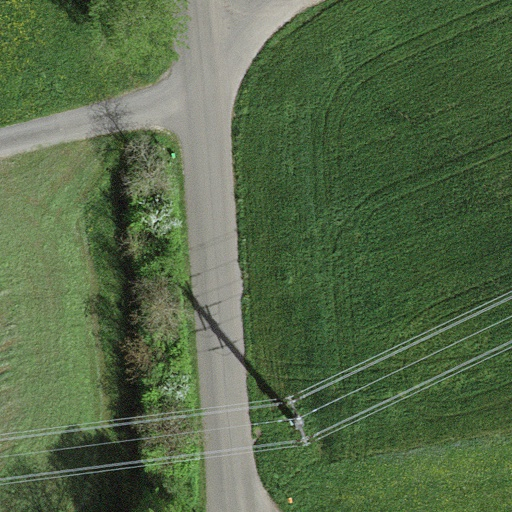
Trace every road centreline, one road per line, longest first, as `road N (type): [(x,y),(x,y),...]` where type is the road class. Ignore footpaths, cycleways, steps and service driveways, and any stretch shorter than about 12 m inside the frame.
road 1 (tertiary): [(199,0),(209,319),(233,511)]
road 2 (track): [(0,151),(200,99)]
